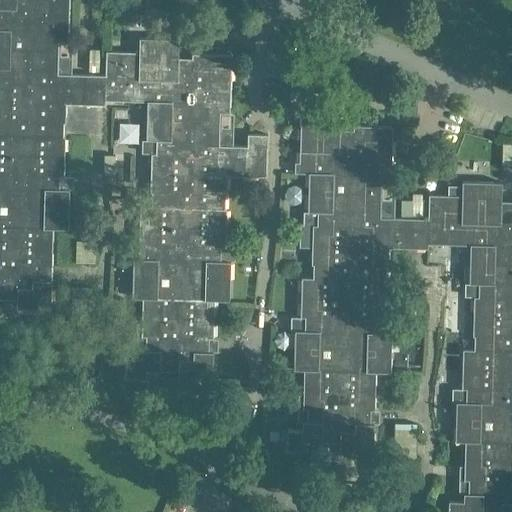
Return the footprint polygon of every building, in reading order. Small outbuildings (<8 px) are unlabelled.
[(0,0),(0,295),(17,296),(17,301),(17,309),(36,309),(37,302),(51,302),(51,281),(51,280),(46,280),(46,267),(51,267),(52,229),(68,229),(68,206),(69,191),(62,190),(60,190),(60,177),(63,177),(64,136),(63,136),(63,122),(65,122),(66,104),(104,105),(104,100),(147,102),(146,124),(146,142),(142,141),(142,154),(151,154),(150,193),(152,194),(152,207),(140,207),(139,246),(143,246),(143,259),(138,259),(134,259),(133,276),(133,299),(142,299),(141,337),(146,337),(145,351),(141,351),(141,359),(126,358),(125,378),(145,379),(145,371),(160,371),(161,366),(178,367),(178,372),(178,379),(198,380),(198,373),(212,373),(212,353),(207,353),(208,339),(213,340),(214,301),(229,301),(230,278),(228,278),(229,262),(224,262),(220,262),(220,248),(225,248),(226,209),(224,209),(224,195),(227,195),(227,175),(266,177),(266,172),(267,149),(268,136),(247,135),(247,148),(233,147),(219,147),(220,115),(229,115),(231,56),(192,55),(192,59),(191,82),(177,81),(178,59),(178,54),(166,54),(166,40),(139,39),(139,53),(106,52),(105,77),(72,75),(57,75),(58,42),(68,42),(69,0),(29,0),(29,10),(15,10),(15,0),(0,0)] [(99,49),(89,49),(89,71),(98,72),(99,49)] [(374,445),(374,434),(374,425),(370,425),(370,411),(373,411),(375,372),(390,372),(391,349),(392,333),(386,333),(381,333),(382,320),(386,320),(388,281),(386,281),(387,267),(388,267),(389,248),(428,250),(428,244),(470,246),(469,267),(469,283),(474,284),(479,284),(478,298),(473,298),(472,336),(474,336),(474,350),(463,350),(461,388),(466,389),(466,403),(461,402),(457,403),(456,418),(455,441),(465,442),(464,467),(459,467),(458,493),(464,493),(463,502),(449,501),(448,511),(482,511),(483,510),(502,510),(501,511),(511,511),(511,224),(500,224),(501,203),(501,198),(502,184),(490,183),(463,183),(463,187),(462,197),(447,197),(430,196),(430,201),(429,221),(400,220),(394,220),(379,219),(380,185),(390,185),(392,127),(353,126),(353,131),(352,153),(338,152),(339,131),(339,125),(339,112),(328,111),(301,110),(300,129),(298,173),(309,173),(308,197),(308,213),(313,212),(317,213),(317,227),(313,226),(303,226),(300,226),(299,247),(312,248),(312,265),(315,265),(314,279),(302,278),(301,318),(306,318),(305,332),(296,331),(295,347),(294,371),(304,371),(303,396),(299,395),(298,422),(303,422),(302,430),(289,430),(287,430),(286,450),(306,451),(307,443),(322,443),(340,444),(339,451),(359,452),(360,444),(374,445)] [(114,144),(114,127),(93,127),(93,144),(114,144)] [(114,175),(114,156),(104,155),(104,174),(114,175)] [(96,243),(77,242),(76,262),(95,263),(96,243)] [(404,294),(404,303),(423,304),(424,294),(404,294)] [(423,304),(404,303),(404,315),(423,315),(423,304)] [(394,444),(416,445),(417,432),(395,431),(394,444)] [(416,445),(394,444),(394,456),(416,457),(417,445),(416,445)] [(369,469),(357,468),(357,483),(369,484),(369,469)]
